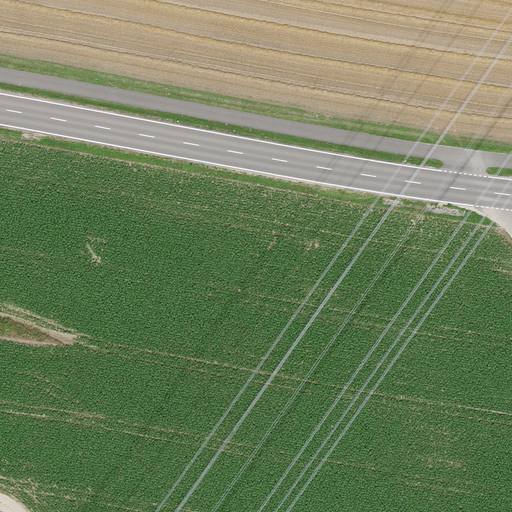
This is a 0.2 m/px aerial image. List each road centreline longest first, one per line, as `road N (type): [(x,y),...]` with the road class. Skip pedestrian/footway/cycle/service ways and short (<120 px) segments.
road 1 (track): [(0,77),(511,164)]
road 2 (primary): [(0,112),(511,198)]
